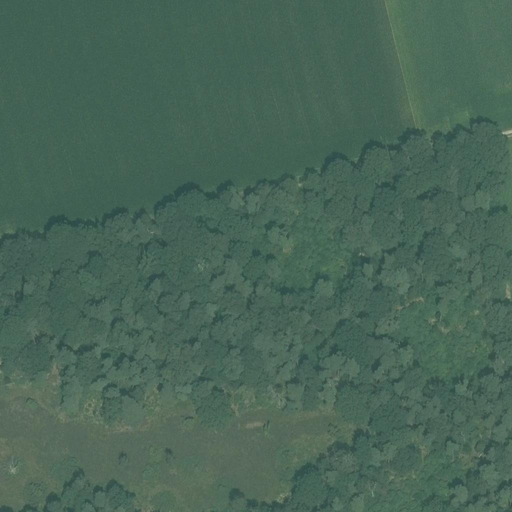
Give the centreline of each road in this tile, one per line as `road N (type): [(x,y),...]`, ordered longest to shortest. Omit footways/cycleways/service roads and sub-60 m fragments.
road 1 (track): [(212,205),(511,133)]
road 2 (track): [(0,261),(212,205)]
